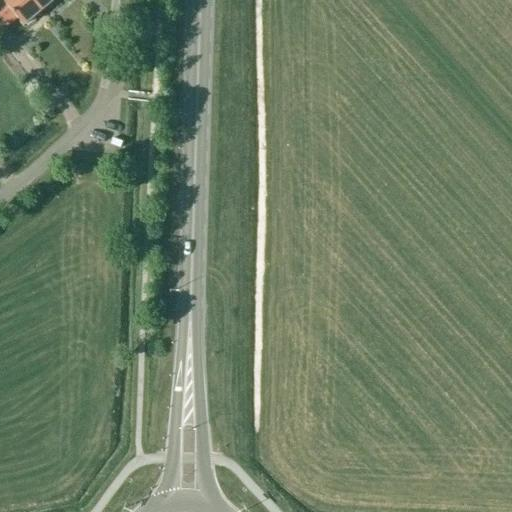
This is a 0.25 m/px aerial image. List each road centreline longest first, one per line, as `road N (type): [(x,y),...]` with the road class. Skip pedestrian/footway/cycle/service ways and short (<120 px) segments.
road 1 (primary): [(190,301),(201,0)]
road 2 (primary): [(204,504),(190,301)]
road 3 (primary): [(190,301),(169,502)]
road 4 (unclassified): [(0,196),(72,134),(105,93)]
